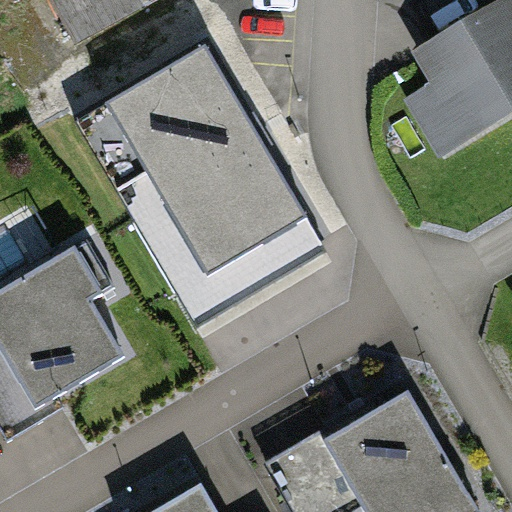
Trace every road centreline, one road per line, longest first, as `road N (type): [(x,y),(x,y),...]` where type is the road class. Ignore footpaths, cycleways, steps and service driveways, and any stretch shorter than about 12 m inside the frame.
road 1 (residential): [(414,298),(29,511)]
road 2 (residential): [(328,0),(333,161),(414,298)]
road 3 (residential): [(414,298),(511,461)]
